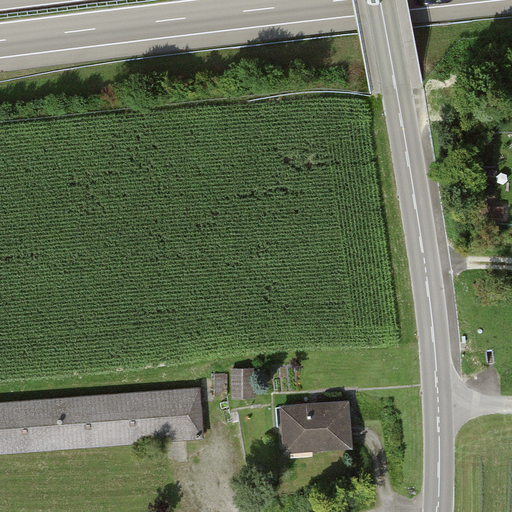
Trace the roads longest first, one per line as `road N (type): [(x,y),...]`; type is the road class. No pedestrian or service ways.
road 1 (tertiary): [(380,0),(426,267),(439,402),(438,511)]
road 2 (motorway): [(0,41),(355,0)]
